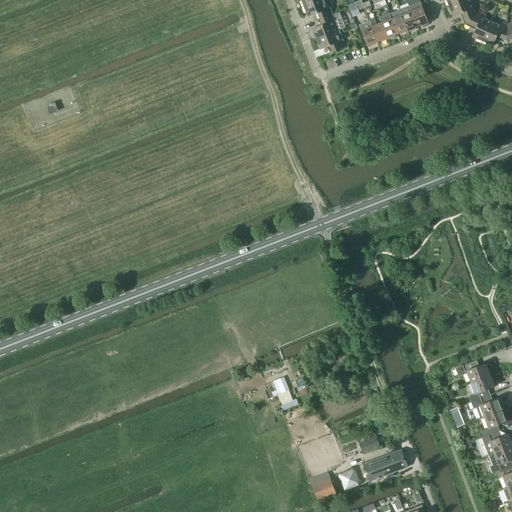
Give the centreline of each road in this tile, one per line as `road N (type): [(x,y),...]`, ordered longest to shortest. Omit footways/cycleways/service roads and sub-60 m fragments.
road 1 (primary): [(0,349),(511,151)]
road 2 (track): [(407,447),(288,150),(245,0)]
road 3 (residential): [(445,33),(326,77),(316,72),(289,0)]
